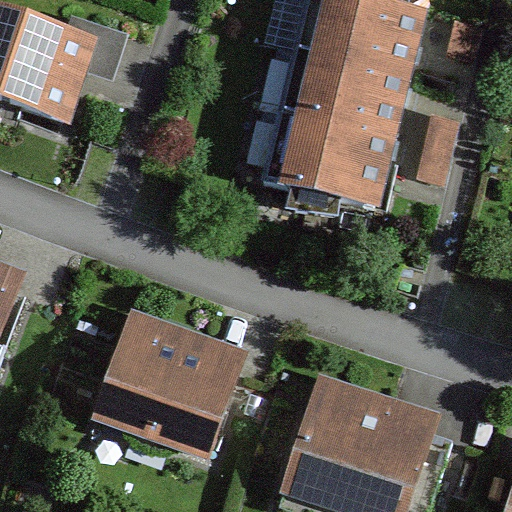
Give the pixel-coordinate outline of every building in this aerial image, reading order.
[(423,24),(325,0),(316,0),(302,62),(407,88),(423,24)] [(99,46),(0,14),(0,110),(71,133),(99,46)] [(407,88),(302,62),(286,127),(391,152),(407,88)] [(417,112),(398,175),(414,180),(433,117),(417,112)] [(421,184),(448,190),(463,120),(436,114),(421,184)] [(391,152),(286,127),(270,191),(376,216),(391,152)] [(42,288),(0,271),(0,388),(2,390),(42,288)] [(240,362),(132,327),(98,429),(206,465),(240,362)] [(395,511),(429,423),(324,384),(282,496),(324,511),(395,511)]
